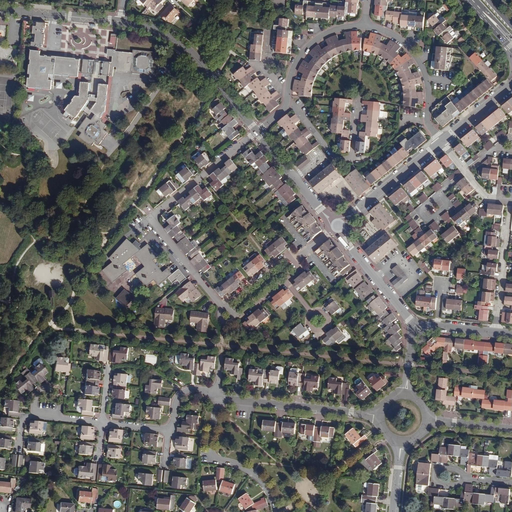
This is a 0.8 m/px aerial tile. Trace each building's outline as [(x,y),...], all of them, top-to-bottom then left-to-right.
[(153,0),(147,8),(146,8),(148,10),(151,7),(158,13),(164,6),(161,4),(164,0),(153,0)] [(307,14),(308,1),(304,0),(304,6),(296,5),(295,14),(303,15),(303,13),(307,14)] [(308,1),(307,14),(307,20),(330,22),(330,17),(331,6),(331,5),(330,5),(330,3),(317,2),(317,3),(315,3),(315,1),(308,1)] [(339,7),(338,15),(345,16),(346,14),(349,14),(349,13),(350,3),(347,2),(346,7),(339,7)] [(357,14),(358,4),(350,3),(349,13),(357,14)] [(174,18),(173,17),(174,15),(175,16),(177,14),(179,12),(179,11),(177,10),(176,10),(170,4),(160,16),(166,21),(167,20),(171,24),(175,19),(174,18)] [(384,6),(376,5),(375,16),(383,17),(384,6)] [(338,18),(338,15),(339,7),(331,6),(330,17),(338,18)] [(388,6),(384,6),(383,17),(383,18),(387,18),(386,20),(394,20),(395,12),(387,11),(388,6)] [(403,11),(402,13),(401,23),(401,29),(423,31),(425,12),(412,11),(412,12),(410,12),(410,10),(404,10),(404,11),(403,11)] [(401,23),(402,13),(395,12),(394,20),(394,23),(401,23)] [(435,25),(437,28),(443,24),(447,20),(444,17),(443,18),(440,21),(436,16),(435,15),(428,20),(434,26),(435,25)] [(275,25),(274,29),(287,30),(287,26),(289,26),(289,18),(280,17),(280,25),(275,25)] [(47,23),(38,22),(37,26),(35,26),(34,27),(33,33),(35,34),(37,35),(36,43),(33,42),(32,43),(32,46),(43,47),(44,44),(45,43),(46,35),(45,34),(45,28),(47,27),(47,23)] [(443,24),(437,28),(434,31),(439,37),(442,34),(448,29),(443,24)] [(448,29),(442,34),(445,37),(444,38),(448,44),(455,38),(450,33),(454,29),(451,26),(448,29)] [(293,31),(287,30),(274,29),(273,35),(275,36),(275,38),(273,38),(272,50),(274,50),(274,52),(291,54),(293,31)] [(353,50),(352,31),(350,32),(345,32),(346,35),(348,35),(349,39),(343,40),(346,51),(353,50)] [(357,31),(352,31),(353,50),(361,50),(362,37),(356,38),(356,34),(357,34),(357,31)] [(372,52),(377,34),(374,33),(371,33),(371,36),(372,36),(372,40),(366,39),(364,50),(372,52)] [(255,34),(254,45),(262,45),(264,34),(255,34)] [(383,36),(377,34),(372,52),(379,54),(384,44),(380,42),(379,42),(380,38),(382,39),(383,36)] [(339,54),(346,51),(343,40),(338,41),(336,38),(338,37),(337,35),(332,36),(339,54)] [(332,57),(339,54),(332,36),(327,39),(326,40),(328,43),(329,42),(331,45),(329,46),(326,48),(332,57)] [(387,46),(384,44),(379,54),(385,58),(396,44),(391,40),(389,43),(391,44),(389,47),(387,46)] [(262,53),(262,45),(254,45),(252,44),(251,52),(262,53)] [(391,63),(399,55),(396,51),(398,49),(399,50),(401,47),(396,44),(385,58),(391,63)] [(332,57),(326,48),(323,50),(322,51),(319,48),(320,46),(319,45),(314,48),(326,62),(332,57)] [(453,55),(454,48),(434,46),(432,69),(450,71),(450,69),(452,69),(453,57),(451,57),(451,54),(453,55)] [(321,67),(326,62),(314,48),(311,51),(310,53),(312,55),(313,53),(316,56),(312,60),(321,67)] [(117,52),(116,51),(111,50),(110,50),(109,51),(108,55),(110,56),(114,56),(113,63),(101,61),(99,75),(110,76),(113,77),(114,77),(115,67),(118,67),(118,71),(119,72),(127,73),(128,72),(132,72),(134,74),(154,76),(156,74),(157,67),(156,66),(154,65),(155,63),(156,63),(157,61),(158,54),(156,53),(136,51),(134,52),(134,53),(117,52)] [(62,58),(61,57),(41,55),(41,53),(40,52),(33,51),(31,52),(29,75),(30,76),(30,79),(29,80),(28,87),(29,88),(51,90),(53,89),(53,82),(52,81),(50,81),(51,75),(79,78),(80,73),(81,73),(83,73),(94,75),(96,61),(72,58),(71,59),(71,61),(62,61),(62,58)] [(262,53),(251,52),(250,60),(261,61),(262,53)] [(477,66),(483,61),(476,53),(471,58),(477,66)] [(402,58),(399,55),(391,63),(395,69),(396,69),(411,58),(407,54),(404,56),(405,56),(406,57),(403,59),(402,58)] [(400,75),(410,70),(409,67),(408,66),(411,64),(412,65),(414,64),(411,58),(396,69),(400,75)] [(304,60),(301,65),(317,74),(320,69),(321,67),(312,60),(309,65),(305,63),(306,62),(304,60)] [(94,75),(92,97),(97,97),(99,75),(101,61),(96,61),(94,75)] [(477,66),(484,74),(490,69),(483,61),(477,66)] [(302,77),(313,81),(314,79),(317,74),(301,65),(298,71),(304,73),(302,77)] [(238,78),(240,81),(254,69),(251,66),(246,71),(242,67),(233,74),(237,79),(238,78)] [(254,69),(240,81),(242,83),(241,84),(244,89),(248,85),(254,81),(250,77),(256,72),(254,69)] [(498,77),(490,69),(484,74),(492,82),(498,77)] [(413,76),(410,70),(400,75),(403,83),(421,77),(419,72),(415,73),(416,75),(413,76)] [(295,80),(293,85),(312,88),(313,83),(313,81),(302,77),(301,81),(301,82),(297,82),(297,80),(295,80)] [(403,83),(405,90),(416,88),(415,85),(422,84),(421,77),(403,83)] [(257,78),(254,81),(248,85),(251,90),(253,88),(255,91),(268,80),(266,78),(261,82),(257,78)] [(483,83),(482,84),(488,91),(493,87),(487,79),(486,81),(485,80),(482,82),(483,83)] [(271,83),(268,80),(255,91),(257,94),(255,95),(259,99),(268,91),(265,88),(271,83)] [(90,101),(90,100),(91,96),(92,82),(82,81),(81,91),(80,91),(80,96),(78,95),(77,95),(67,109),(67,111),(76,117),(78,116),(83,110),(84,110),(90,101)] [(109,94),(110,84),(99,83),(98,97),(98,100),(91,110),(97,114),(93,120),(90,117),(87,118),(79,129),(80,130),(83,133),(81,136),(81,138),(92,146),(94,145),(96,142),(99,145),(101,144),(109,134),(108,131),(105,129),(108,126),(107,124),(106,123),(104,122),(105,120),(102,118),(107,112),(108,99),(109,99),(110,94),(109,94)] [(476,89),(482,96),(488,91),(482,84),(480,85),(479,84),(477,86),(478,87),(476,89)] [(312,88),(293,85),(293,87),(293,92),(299,92),(299,96),(310,96),(312,88)] [(405,98),(424,98),(423,94),(423,92),(417,93),(416,88),(405,90),(405,98)] [(472,92),(471,93),(477,100),(482,96),(476,89),(475,90),(474,89),(471,91),(472,92)] [(271,95),(268,91),(259,99),(262,103),(264,102),(266,104),(279,94),(277,91),(271,95)] [(471,104),(477,100),(471,93),(470,94),(469,93),(466,95),(467,96),(466,97),(471,104)] [(281,97),(279,94),(266,104),(268,107),(266,108),(270,113),(280,105),(276,101),(281,97)] [(453,115),(459,110),(455,106),(453,103),(447,97),(432,109),(432,114),(435,118),(434,119),(438,124),(440,123),(443,127),(455,118),(453,115)] [(461,102),(466,109),(471,104),(466,97),(464,99),(463,97),(462,99),(461,100),(462,101),(461,102)] [(333,106),(345,107),(345,103),(352,103),(352,99),(335,98),(335,101),(333,101),(333,106)] [(423,105),(424,98),(405,98),(405,99),(405,105),(416,108),(417,104),(423,105)] [(369,105),(369,110),(381,111),(381,106),(380,106),(380,102),(363,100),(363,104),(369,105)] [(508,113),(511,109),(511,106),(507,101),(503,104),(504,105),(503,107),(508,113)] [(219,118),(225,114),(222,111),(223,110),(226,108),(221,102),(212,110),(219,118)] [(455,106),(459,110),(461,113),(466,109),(461,102),(459,103),(458,102),(456,103),(456,104),(457,105),(455,106)] [(344,112),(345,107),(333,106),(332,112),(334,112),(334,115),(351,117),(351,113),(344,112)] [(493,112),(494,113),(500,120),(506,115),(500,109),(499,110),(498,109),(493,112)] [(362,114),(362,118),(378,119),(378,116),(380,116),(381,111),(369,110),(369,114),(362,114)] [(500,120),(494,113),(492,115),(491,114),(487,117),(493,125),(500,120)] [(227,117),(225,114),(219,118),(226,127),(235,119),(231,114),(229,116),(227,117)] [(282,126),(284,128),(298,117),(296,115),(291,119),(290,118),(290,117),(287,114),(277,122),(281,127),(282,126)] [(331,123),(343,125),(344,120),(350,121),(351,117),(334,115),(333,118),(332,118),(331,123)] [(301,121),(298,117),(284,128),(286,130),(285,132),(288,136),(298,128),(295,125),(301,121)] [(483,122),(482,123),(487,130),(493,125),(487,117),(482,121),(483,122)] [(368,122),(367,127),(379,128),(380,123),(378,122),(378,119),(362,118),(361,121),(368,122)] [(235,119),(226,127),(222,130),(231,141),(240,134),(237,130),(236,131),(232,128),(231,126),(233,125),(234,126),(238,123),(235,119)] [(482,135),(487,130),(482,123),(481,122),(476,126),(477,127),(476,128),(482,135)] [(332,132),(342,133),(349,134),(350,130),(343,129),(343,125),(331,123),(331,128),(332,129),(332,132)] [(396,138),(404,148),(407,152),(413,147),(415,150),(428,140),(424,135),(425,134),(421,129),(420,130),(416,126),(413,126),(412,125),(396,138)] [(379,133),(379,128),(367,127),(367,131),(360,131),(360,135),(367,135),(377,136),(377,133),(379,133)] [(295,142),(309,131),(307,128),(301,132),(298,128),(288,136),(292,140),(293,139),(295,142)] [(467,134),(473,142),(479,137),(474,130),(472,132),(471,130),(467,134)] [(299,149),(309,142),(306,138),(311,134),(309,131),(295,142),(297,144),(296,145),(299,149)] [(349,134),(342,133),(340,150),(350,151),(351,140),(348,140),(348,141),(345,140),(345,138),(349,138),(349,134)] [(467,147),(473,142),(467,134),(462,138),(463,139),(462,140),(462,141),(467,147)] [(312,135),(307,139),(312,145),(316,142),(312,135)] [(365,152),(367,135),(360,135),(360,139),(363,139),(363,142),(359,142),(359,141),(357,141),(356,152),(365,152)] [(309,142),(299,149),(302,153),(304,152),(306,155),(319,144),(317,141),(312,145),(309,142)] [(461,156),(467,151),(461,143),(455,148),(457,149),(456,150),(461,156)] [(399,152),(395,148),(390,152),(393,156),(394,155),(393,154),(394,153),(396,152),(397,153),(399,152)] [(407,152),(404,148),(402,149),(401,148),(398,150),(400,151),(399,152),(404,159),(409,154),(407,152)] [(195,161),(201,169),(204,167),(203,166),(205,164),(206,165),(206,166),(213,161),(205,152),(199,157),(197,157),(195,158),(196,160),(195,161)] [(255,163),(265,156),(262,152),(256,156),(252,153),(245,158),(252,166),(255,163)] [(399,163),(404,159),(399,152),(397,153),(396,152),(394,153),(393,154),(394,155),(393,156),(399,163)] [(269,160),(265,156),(255,163),(259,168),(260,169),(262,172),(269,166),(266,162),(269,160)] [(399,163),(393,156),(391,158),(390,156),(388,158),(389,159),(388,160),(393,167),(399,163)] [(445,156),(441,160),(447,168),(453,162),(448,156),(446,157),(445,156)] [(302,167),(307,163),(303,158),(298,162),(302,167)] [(226,171),(231,176),(239,169),(231,159),(226,163),(228,166),(230,168),(226,171)] [(503,169),(511,169),(511,159),(508,159),(505,159),(505,160),(504,160),(503,169)] [(384,164),(383,165),(388,172),(393,167),(388,160),(386,162),(385,160),(382,162),(384,164)] [(434,160),(430,164),(437,172),(443,167),(437,160),(435,161),(434,160)] [(437,172),(430,164),(425,168),(426,169),(425,170),(431,177),(437,172)] [(324,191),(338,180),(336,178),(340,174),(336,170),(337,169),(335,166),(334,167),(332,165),(310,183),(318,193),(322,189),(324,191)] [(388,172),(383,165),(381,166),(380,165),(377,167),(378,168),(377,169),(382,176),(388,172)] [(266,182),(278,172),(274,167),(272,169),(269,166),(262,172),(259,174),(260,175),(263,173),(264,175),(261,177),(266,182)] [(498,180),(498,178),(499,170),(499,167),(491,166),(491,169),(490,180),(498,180)] [(189,180),(189,179),(188,178),(189,177),(191,178),(193,176),(186,167),(186,168),(184,167),(182,168),(182,171),(175,176),(183,185),(189,180)] [(226,180),(231,176),(226,171),(223,173),(222,171),(220,169),(214,173),(222,183),(226,180)] [(373,172),(372,173),(377,180),(382,176),(377,169),(376,170),(374,169),(372,171),(373,172)] [(482,179),(490,180),(491,169),(483,169),(482,179)] [(352,173),(346,178),(345,179),(359,197),(371,187),(357,170),(354,172),(352,173)] [(282,178),(278,172),(266,182),(270,187),(273,185),(274,187),(272,189),(273,191),(283,183),(280,179),(282,178)] [(416,176),(416,177),(422,184),(428,179),(423,172),(421,173),(420,172),(416,176)] [(224,185),(222,183),(214,173),(210,176),(213,180),(215,179),(217,181),(215,182),(214,182),(211,185),(217,192),(225,186),(224,185)] [(377,180),(372,173),(370,175),(369,173),(366,176),(367,177),(366,178),(371,185),(377,180)] [(414,177),(410,180),(416,188),(422,184),(416,177),(415,178),(414,177)] [(457,184),(462,190),(470,183),(466,179),(464,180),(463,179),(457,184)] [(405,187),(410,193),(412,196),(418,191),(416,188),(410,180),(405,184),(406,185),(405,187)] [(161,194),(165,199),(168,196),(167,195),(169,194),(170,195),(176,190),(169,181),(158,190),(159,191),(158,193),(160,194),(161,194)] [(278,191),(282,196),(291,189),(288,184),(285,185),(283,183),(273,191),(275,194),(278,191)] [(470,183),(462,190),(467,196),(465,198),(467,201),(473,197),(470,193),(473,191),(472,189),(474,188),(470,183)] [(194,190),(201,199),(204,202),(212,196),(206,188),(202,191),(202,192),(201,193),(200,192),(201,190),(198,186),(194,190)] [(400,188),(395,192),(402,200),(404,203),(410,198),(402,189),(401,190),(400,188)] [(291,189),(282,196),(289,205),(296,199),(294,196),(296,194),(291,189)] [(190,199),(194,205),(198,209),(199,207),(196,203),(201,199),(194,190),(191,192),(192,194),(194,196),(190,199)] [(396,205),(402,200),(395,192),(391,196),(391,197),(390,198),(396,205)] [(186,211),(194,205),(190,199),(188,201),(186,199),(184,197),(178,202),(186,211)] [(465,208),(471,216),(477,211),(476,210),(480,208),(475,201),(471,204),(472,205),(470,206),(469,205),(465,208)] [(394,221),(380,203),(371,211),(370,212),(375,219),(372,222),(379,230),(382,227),(384,230),(394,221)] [(484,209),(483,216),(487,217),(487,214),(495,214),(496,204),(490,204),(490,206),(488,205),(488,209),(484,209)] [(502,205),(496,204),(495,214),(503,215),(504,207),(502,207),(502,205)] [(302,206),(288,217),(291,221),(296,217),(297,218),(292,222),(297,229),(303,225),(304,226),(298,231),(304,237),(309,233),(310,234),(305,239),(307,242),(322,230),(320,228),(316,223),(317,222),(310,214),(309,215),(302,206)] [(471,216),(465,208),(460,212),(461,214),(460,215),(465,221),(471,216)] [(465,221),(460,215),(459,213),(454,217),(455,219),(454,220),(459,226),(460,225),(462,227),(463,227),(467,224),(465,221)] [(169,233),(178,226),(181,223),(175,215),(168,221),(172,225),(173,226),(171,227),(170,226),(165,230),(169,233)] [(436,229),(432,224),(429,226),(431,229),(432,230),(431,231),(429,230),(425,234),(426,235),(431,242),(438,237),(433,232),(436,229)] [(179,239),(185,235),(178,226),(169,233),(173,239),(175,237),(177,236),(179,239)] [(447,230),(454,238),(460,233),(454,227),(453,228),(452,227),(447,230)] [(447,243),(454,238),(447,230),(442,234),(443,235),(442,236),(447,243)] [(488,246),(492,246),(499,247),(500,241),(497,241),(497,239),(497,237),(493,236),(494,232),(493,232),(487,232),(487,236),(489,236),(488,246)] [(387,233),(369,248),(371,250),(367,253),(374,263),(397,245),(387,233)] [(182,250),(191,243),(185,235),(179,239),(182,242),(180,244),(178,245),(182,250)] [(431,242),(426,235),(425,236),(423,235),(419,239),(420,240),(425,247),(431,242)] [(273,242),(281,253),(286,248),(284,246),(282,244),(286,241),(281,236),(273,242)] [(136,249),(138,247),(128,237),(110,258),(113,263),(103,271),(113,284),(129,271),(123,265),(136,255),(145,267),(136,274),(146,287),(155,280),(159,286),(169,278),(173,284),(178,280),(181,284),(187,279),(179,269),(174,272),(175,274),(174,275),(173,274),(168,268),(163,272),(154,260),(159,256),(148,244),(140,250),(139,251),(136,249)] [(336,248),(330,240),(329,240),(315,252),(318,255),(324,251),(324,252),(319,256),(325,263),(330,259),(331,260),(326,264),(331,271),(337,267),(338,268),(332,272),(335,276),(341,272),(343,276),(352,269),(349,265),(350,265),(343,256),(344,255),(337,247),(336,248)] [(417,240),(413,243),(419,251),(425,247),(420,240),(418,242),(417,240)] [(275,257),(281,253),(273,242),(266,248),(264,250),(269,256),(272,253),(273,255),(275,257)] [(193,256),(198,251),(197,249),(191,243),(182,250),(186,256),(188,254),(190,252),(193,256)] [(413,256),(419,251),(413,243),(408,248),(409,249),(408,250),(413,256)] [(492,251),(492,246),(488,246),(486,246),(484,257),(488,257),(488,259),(498,260),(499,253),(497,253),(498,251),(492,251)] [(195,267),(205,259),(198,251),(193,256),(195,259),(194,260),(192,262),(195,267)] [(251,261),(259,270),(264,267),(262,264),(260,262),(264,260),(259,254),(257,255),(251,261)] [(205,259),(195,267),(200,272),(202,270),(204,269),(206,272),(212,268),(205,259)] [(434,269),(442,270),(443,260),(435,259),(435,260),(433,260),(432,262),(435,262),(434,264),(434,269)] [(443,260),(442,270),(450,271),(450,268),(454,269),(455,262),(451,262),(451,261),(443,260)] [(253,275),(259,270),(251,261),(242,268),(247,274),(250,271),(251,272),(253,275)] [(484,274),(490,275),(495,276),(495,271),(495,269),(497,269),(498,263),(488,262),(487,270),(483,269),(482,274),(484,274)] [(421,266),(427,274),(431,271),(424,263),(421,266)] [(392,270),(398,277),(404,273),(398,265),(392,270)] [(465,280),(466,270),(458,269),(457,278),(465,280)] [(356,270),(345,278),(347,281),(348,280),(354,287),(360,283),(363,281),(363,280),(361,276),(356,270)] [(300,276),(307,285),(315,278),(310,272),(307,275),(306,274),(304,272),(300,276)] [(404,273),(393,281),(399,287),(409,279),(404,273)] [(226,281),(234,290),(240,286),(238,284),(237,282),(240,280),(235,274),(226,281)] [(490,275),(484,274),(483,278),(485,278),(484,288),(491,289),(492,281),(490,281),(490,279),(490,275)] [(307,285),(300,276),(294,281),(295,283),(296,284),(293,287),(298,292),(307,285)] [(229,295),(234,290),(226,281),(218,288),(223,294),(226,291),(227,292),(229,295)] [(201,295),(196,289),(195,290),(189,282),(176,293),(183,302),(189,296),(194,302),(201,295)] [(364,282),(362,284),(356,289),(361,296),(360,297),(363,300),(373,292),(367,285),(365,282),(364,282)] [(135,298),(125,289),(116,298),(126,308),(135,298)] [(277,294),(285,303),(289,299),(293,296),(288,291),(285,293),(284,292),(282,290),(277,294)] [(478,305),(485,306),(485,302),(488,303),(488,301),(490,301),(491,292),(483,291),(482,302),(478,301),(478,305)] [(280,307),(285,303),(277,294),(272,298),(273,300),(275,302),(272,304),(276,310),(280,307)] [(366,302),(373,310),(383,302),(378,296),(376,298),(374,299),(372,297),(366,302)] [(424,306),(425,296),(419,296),(419,297),(417,297),(416,306),(424,306)] [(431,297),(425,296),(424,306),(423,310),(430,311),(431,310),(431,309),(436,309),(436,302),(432,301),(432,299),(431,298),(431,297)] [(328,306),(329,308),(328,309),(327,310),(332,316),(341,309),(336,303),(337,300),(335,298),(333,299),(332,298),(324,304),(326,307),(328,306)] [(446,309),(454,310),(455,301),(455,300),(443,298),(442,310),(446,311),(446,309)] [(456,302),(455,301),(454,310),(461,310),(462,300),(456,300),(456,302)] [(383,302),(373,310),(380,318),(386,314),(383,311),(385,309),(387,307),(383,302)] [(486,306),(485,306),(478,305),(477,309),(480,309),(479,322),(488,323),(489,310),(488,310),(485,310),(486,306)] [(262,322),(270,315),(268,312),(266,310),(266,309),(262,311),(261,310),(260,308),(254,313),(262,322)] [(511,309),(511,313),(509,313),(509,315),(507,315),(507,314),(502,313),(501,322),(511,323),(511,309)] [(174,310),(167,310),(167,311),(157,310),(155,327),(165,328),(166,320),(174,321),(174,310)] [(209,314),(191,312),(190,322),(198,323),(197,331),(208,332),(209,314)] [(262,322),(254,313),(249,317),(251,319),(252,320),(249,323),(253,329),(262,322)] [(384,329),(387,327),(388,326),(390,324),(392,323),(397,319),(392,313),(390,315),(388,317),(386,314),(380,318),(381,319),(378,322),(383,329),(384,329)] [(302,326),(300,323),(297,326),(291,330),(293,331),(292,333),(294,335),(296,335),(301,341),(310,334),(305,327),(304,328),(303,329),(301,327),(302,326)] [(384,335),(388,339),(397,332),(401,329),(397,324),(394,326),(393,327),(390,324),(387,327),(384,329),(387,332),(384,335)] [(337,327),(334,329),(335,330),(334,332),(333,330),(332,330),(326,335),(333,344),(339,339),(344,336),(337,327)] [(402,337),(397,332),(388,339),(395,348),(394,348),(396,352),(401,348),(399,345),(400,343),(398,340),(399,339),(402,337)] [(445,340),(435,338),(433,341),(434,342),(423,350),(427,355),(429,353),(430,354),(437,348),(438,349),(442,345),(445,345),(445,340)] [(460,349),(464,349),(466,340),(462,340),(462,341),(449,339),(449,340),(448,345),(451,346),(450,347),(460,348),(460,349)] [(480,355),(484,355),(485,344),(481,343),(480,343),(468,341),(468,340),(466,340),(464,349),(468,350),(468,348),(478,350),(478,348),(481,349),(480,355)] [(90,356),(95,356),(97,357),(97,361),(107,362),(108,347),(107,346),(107,350),(105,349),(98,349),(99,345),(91,344),(90,356)] [(489,344),(485,344),(484,355),(483,363),(487,364),(488,350),(490,350),(490,351),(500,352),(500,353),(504,354),(505,344),(502,344),(501,345),(489,344)] [(110,362),(120,363),(120,359),(123,359),(128,360),(130,348),(121,347),(121,349),(121,351),(115,350),(111,350),(110,362)] [(198,376),(199,361),(197,361),(197,363),(196,363),(196,359),(189,359),(190,357),(190,355),(182,354),(181,366),(186,367),(188,367),(188,371),(195,371),(195,375),(198,376)] [(199,361),(198,376),(202,376),(202,372),(208,372),(208,368),(211,369),(216,369),(217,357),(209,356),(209,358),(208,360),(202,360),(202,364),(201,363),(201,361),(199,361)] [(64,359),(56,358),(54,372),(59,373),(59,372),(62,372),(62,373),(67,374),(66,376),(69,377),(70,365),(68,365),(63,364),(64,360),(64,359)] [(242,380),(244,367),(240,367),(240,363),(234,362),(234,360),(234,358),(227,358),(225,369),(230,370),(233,370),(232,374),(239,375),(239,379),(242,380)] [(28,369),(25,371),(34,384),(37,382),(40,385),(45,381),(43,378),(45,377),(49,373),(41,364),(35,369),(36,370),(37,371),(33,375),(31,372),(30,372),(28,369)] [(250,368),(249,380),(254,381),(256,381),(256,385),(262,386),(263,382),(267,383),(268,370),(264,370),(264,371),(264,373),(257,373),(258,371),(258,369),(250,368)] [(268,370),(267,383),(277,384),(277,380),(279,380),(280,374),(280,371),(276,371),(268,370)] [(31,386),(34,384),(25,371),(22,374),(25,377),(25,378),(26,380),(21,384),(20,382),(19,381),(13,385),(20,395),(25,392),(26,390),(29,393),(34,390),(31,386)] [(87,371),(85,383),(98,384),(99,374),(96,374),(96,371),(87,371)] [(114,386),(127,387),(128,374),(119,373),(119,376),(115,376),(114,386)] [(291,387),(301,388),(302,375),(290,374),(289,383),(291,383),(291,387)] [(302,375),(301,388),(305,388),(304,392),(311,392),(311,388),(313,388),(318,389),(320,377),(312,376),(312,378),(311,380),(306,380),(306,378),(306,375),(302,375)] [(375,375),(369,380),(372,384),(374,387),(378,391),(381,388),(380,387),(383,385),(384,386),(387,384),(381,376),(378,379),(375,375)] [(335,394),(345,395),(346,385),(347,383),(342,383),(336,382),(336,380),(336,378),(329,377),(328,389),(333,390),(335,390),(335,394)] [(368,394),(369,395),(372,392),(361,377),(355,381),(355,383),(358,386),(357,386),(360,390),(355,394),(360,398),(360,399),(361,399),(362,398),(363,400),(367,396),(365,395),(368,394)] [(163,380),(151,379),(150,385),(148,385),(146,385),(146,393),(157,394),(158,389),(158,387),(162,387),(163,380)] [(446,380),(440,379),(439,385),(438,385),(437,396),(436,396),(436,400),(445,401),(445,398),(444,398),(446,380)] [(97,394),(98,384),(85,383),(84,396),(93,396),(94,394),(97,394)] [(126,400),(127,387),(114,386),(113,396),(117,397),(117,399),(126,400)] [(466,388),(463,388),(463,389),(455,388),(455,395),(462,396),(462,397),(467,398),(467,396),(478,398),(478,396),(483,397),(484,391),(466,389),(466,388)] [(8,415),(20,416),(20,412),(18,412),(19,408),(17,408),(17,405),(19,405),(19,401),(5,400),(5,407),(9,408),(8,415)] [(91,406),(92,402),(78,400),(77,408),(82,409),(81,416),(93,417),(93,414),(90,413),(91,409),(89,409),(90,406),(91,406)] [(503,410),(511,411),(511,404),(504,403),(504,402),(500,401),(500,402),(483,400),(482,406),(487,407),(487,408),(498,409),(497,410),(503,411),(503,410)] [(117,404),(117,409),(119,409),(118,412),(117,411),(116,416),(114,415),(113,419),(125,420),(126,413),(131,413),(132,406),(117,404)] [(161,412),(162,408),(148,407),(147,415),(152,415),(151,419),(161,420),(161,415),(160,415),(160,412),(161,412)] [(177,428),(177,431),(189,433),(190,429),(194,429),(194,423),(196,423),(198,424),(199,416),(187,414),(187,420),(186,422),(182,422),(182,428),(177,428)] [(0,430),(12,432),(13,421),(9,421),(9,419),(0,418),(0,419),(0,430)] [(274,437),(278,438),(280,423),(276,422),(276,421),(264,420),(263,430),(275,432),(274,437)] [(30,424),(30,426),(29,434),(42,436),(43,426),(44,423),(35,422),(34,425),(30,424)] [(280,423),(278,438),(282,438),(283,432),(295,434),(296,423),(283,422),(283,423),(280,423)] [(316,442),(318,427),(315,427),(315,425),(302,424),(301,434),(313,436),(313,442),(315,442),(316,442)] [(92,441),(94,430),(89,430),(90,427),(81,426),(80,439),(92,441)] [(321,427),(318,427),(316,442),(315,442),(314,445),(320,445),(321,436),(333,438),(335,427),(322,426),(321,427)] [(362,438),(354,428),(346,434),(356,447),(368,438),(365,435),(362,438)] [(122,431),(113,430),(113,432),(109,432),(109,433),(108,442),(121,444),(122,431)] [(144,446),(157,447),(158,438),(159,437),(154,436),(155,434),(145,433),(144,446)] [(7,448),(10,448),(11,438),(0,436),(0,450),(7,451),(7,448)] [(176,439),(175,449),(188,450),(189,438),(181,437),(181,439),(176,439)] [(31,451),(31,453),(40,454),(42,441),(28,440),(27,450),(31,451)] [(87,453),(91,453),(92,444),(79,442),(78,455),(87,456),(87,453)] [(121,446),(108,445),(107,455),(111,455),(110,458),(120,459),(121,446)] [(454,456),(455,445),(449,445),(449,448),(440,447),(439,454),(438,462),(442,462),(443,455),(454,456)] [(455,445),(454,456),(461,457),(460,464),(468,465),(469,457),(469,450),(460,449),(461,446),(455,445)] [(378,451),(376,448),(364,458),(374,471),(382,464),(374,454),(378,451)] [(152,462),(156,462),(157,452),(144,451),(143,464),(144,464),(144,466),(147,466),(147,464),(151,465),(152,462)] [(178,464),(177,467),(187,468),(188,455),(175,454),(174,464),(178,464)] [(472,465),(483,467),(484,456),(478,455),(477,458),(469,457),(468,465),(467,472),(471,473),(472,465)] [(496,476),(497,469),(498,460),(499,456),(489,455),(489,456),(484,456),(483,467),(490,468),(489,475),(494,475),(496,476)] [(505,470),(497,469),(496,476),(505,477),(505,478),(511,478),(511,473),(511,461),(506,461),(505,470)] [(44,464),(30,462),(29,467),(31,467),(30,470),(29,470),(28,474),(37,475),(38,472),(43,472),(44,464)] [(417,473),(430,474),(431,463),(418,462),(417,473)] [(84,480),(85,478),(85,476),(90,477),(92,477),(91,481),(95,481),(96,465),(86,464),(85,468),(83,468),(77,467),(77,469),(77,477),(76,479),(84,480)] [(98,481),(102,481),(102,478),(108,478),(107,482),(115,483),(116,471),(112,471),(112,467),(109,467),(109,466),(99,465),(98,481)] [(219,483),(221,468),(217,467),(216,480),(203,482),(206,492),(217,490),(216,483),(219,483)] [(224,468),(221,468),(219,483),(222,483),(220,490),(232,494),(235,484),(223,480),(224,468)] [(153,486),(153,481),(152,481),(152,478),(153,479),(154,474),(139,473),(139,481),(144,482),(144,485),(153,486)] [(430,474),(417,473),(416,484),(416,488),(423,489),(423,485),(429,486),(429,485),(430,474)] [(188,478),(174,476),(174,481),(175,481),(175,484),(174,483),(173,488),(182,489),(183,485),(187,486),(188,478)] [(10,482),(0,481),(0,491),(13,493),(14,478),(10,478),(10,482)] [(363,499),(377,501),(377,498),(379,498),(380,485),(369,484),(367,484),(365,485),(365,487),(366,488),(369,489),(368,496),(362,496),(362,499),(363,499)] [(465,492),(464,499),(473,500),(473,504),(479,504),(480,493),(473,493),(473,485),(466,484),(465,492)] [(491,495),(480,493),(479,504),(484,505),(484,502),(494,503),(495,494),(495,487),(491,487),(491,495)] [(503,488),(495,487),(495,494),(502,495),(501,504),(509,505),(511,488),(503,487),(503,488)] [(96,489),(92,489),(91,493),(79,492),(78,502),(94,504),(96,489)] [(439,489),(435,489),(435,496),(434,504),(443,505),(442,508),(448,508),(449,497),(439,496),(439,489)] [(460,499),(449,497),(448,508),(454,509),(454,506),(463,507),(464,499),(465,492),(461,491),(460,499)] [(251,505),(253,508),(267,502),(265,498),(254,503),(247,493),(238,499),(246,509),(251,505)] [(176,497),(172,497),(172,501),(160,500),(159,510),(174,511),(176,497)] [(10,511),(23,511),(24,508),(29,508),(30,499),(16,498),(15,511),(11,511),(10,511)] [(189,511),(195,504),(188,498),(180,508),(185,511),(189,511)] [(376,504),(377,501),(363,499),(362,499),(361,503),(367,503),(366,511),(376,511),(378,504),(376,504)] [(72,511),(73,503),(60,502),(59,511),(64,511),(63,511),(72,511)] [(267,502),(253,508),(254,510),(247,511),(257,511),(257,510),(268,505),(267,502)]
